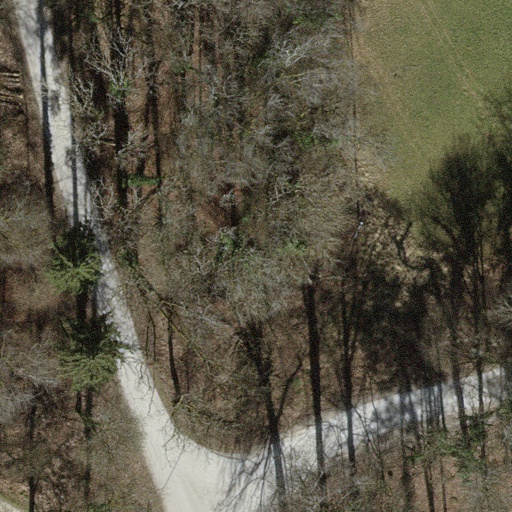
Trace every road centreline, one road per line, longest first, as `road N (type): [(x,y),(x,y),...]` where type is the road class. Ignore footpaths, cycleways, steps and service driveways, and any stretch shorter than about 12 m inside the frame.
road 1 (track): [(205,511),(142,404),(39,0)]
road 2 (unclassified): [(511,323),(338,407),(221,511)]
